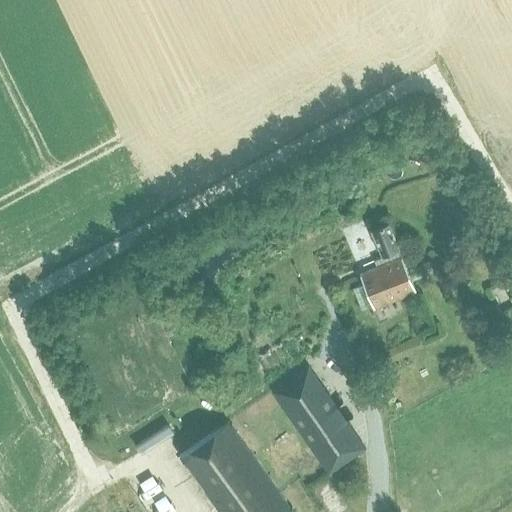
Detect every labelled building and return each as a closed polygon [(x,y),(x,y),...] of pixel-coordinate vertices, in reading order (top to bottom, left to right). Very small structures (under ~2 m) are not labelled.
[(360,274),(374,306),(416,289),(402,257),(386,216),(373,221),(374,223),(370,225),(383,256),(374,259),(377,267),(360,274)] [(333,363),(343,358),(333,338),(323,343),(333,363)] [(272,390),(329,473),(366,448),(309,365),(272,390)] [(148,437),(178,417),(170,405),(140,426),(148,437)] [(180,455),(221,511),(293,511),(228,421),(180,455)]
